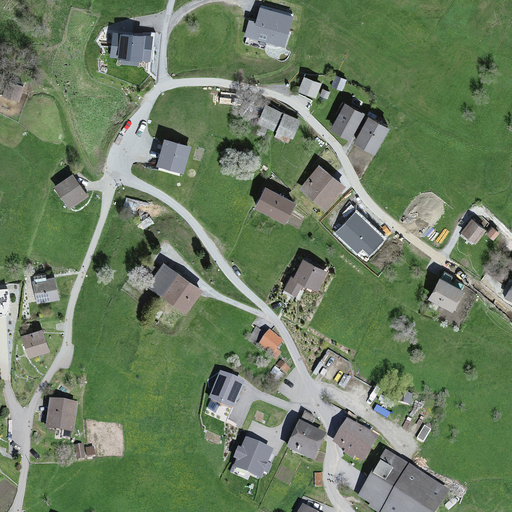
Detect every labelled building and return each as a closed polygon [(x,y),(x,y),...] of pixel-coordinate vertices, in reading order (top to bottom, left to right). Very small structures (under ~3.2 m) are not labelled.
[(291,9),(262,0),(259,0),(256,11),(243,7),(233,38),(277,52),(291,9)] [(139,33),(118,27),(114,42),(134,48),(139,33)] [(154,54),(158,38),(139,33),(134,48),(154,54)] [(0,81),(0,84),(10,93),(23,79),(11,69),(0,81)] [(318,80),(300,74),(295,89),(313,95),(318,80)] [(343,79),(331,74),(327,84),(338,89),(343,79)] [(320,99),(325,92),(319,88),(314,95),(320,99)] [(362,112),(342,101),(328,126),(348,138),(362,112)] [(280,111),(262,104),(254,122),(273,129),(280,111)] [(290,136),(297,117),(280,111),(273,129),(290,136)] [(372,151),(387,125),(366,114),(351,140),(372,151)] [(164,138),(155,166),(183,174),(191,146),(164,138)] [(342,182),(316,161),(297,184),(323,205),(342,182)] [(49,181),(64,206),(84,194),(69,169),(49,181)] [(293,200),(262,185),(252,206),(283,221),(293,200)] [(480,225),(468,216),(457,231),(469,239),(480,225)] [(495,230),(488,225),(480,237),(488,241),(495,230)] [(325,269),(301,257),(290,279),(314,290),(325,269)] [(201,288),(163,260),(145,284),(184,312),(201,288)] [(50,275),(29,280),(34,300),(55,295),(50,275)] [(464,290),(437,276),(425,297),(452,311),(464,290)] [(511,298),(511,276),(502,294),(511,298)] [(37,330),(18,339),(26,358),(45,349),(37,330)] [(282,344),(266,331),(257,343),(273,356),(282,344)] [(221,373),(209,400),(234,411),(246,383),(221,373)] [(73,404),(46,401),(43,430),(71,433),(73,404)] [(377,438),(345,420),(331,443),(363,462),(377,438)] [(297,424),(285,450),(310,462),(323,436),(297,424)] [(262,481),(275,450),(245,438),(232,468),(262,481)] [(433,511),(446,492),(383,452),(355,497),(371,511),(433,511)]
